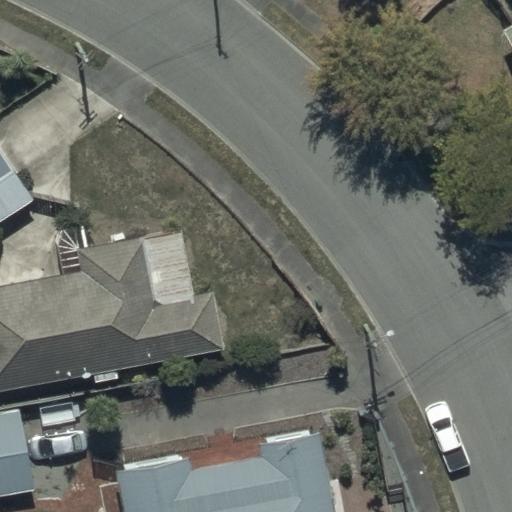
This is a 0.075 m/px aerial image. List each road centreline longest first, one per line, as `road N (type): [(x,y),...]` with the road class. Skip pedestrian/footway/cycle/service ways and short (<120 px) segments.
road 1 (residential): [(474,330),(370,203),(248,83),(129,0)]
road 2 (residential): [(511,475),(474,330)]
